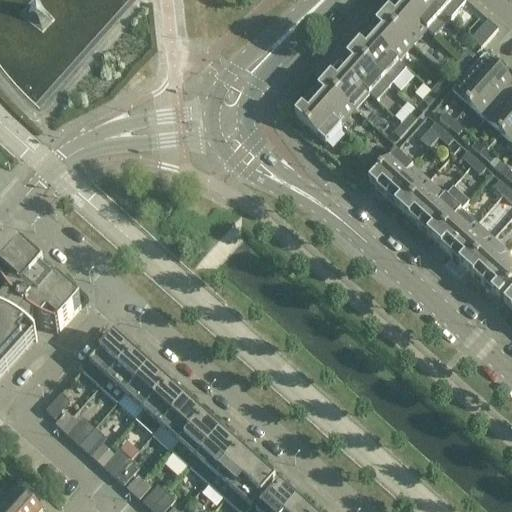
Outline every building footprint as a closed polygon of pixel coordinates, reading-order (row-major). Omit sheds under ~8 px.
[(442,16),(423,0),(401,0),(397,5),(427,32),(435,39),(449,23),(442,16)] [(423,0),(442,16),(456,0),(423,0)] [(427,32),(397,5),(382,21),(413,48),(427,32)] [(413,48),(382,21),(368,37),(398,64),(413,48)] [(498,32),(488,23),(471,42),(481,51),(498,32)] [(398,64),(368,37),(353,53),(391,87),(405,71),(398,64)] [(466,67),(474,58),(468,52),(460,61),(466,67)] [(391,87),(353,53),(339,70),(369,97),(376,103),(391,87)] [(483,57),(451,93),(468,108),(500,72),(483,57)] [(466,67),(460,61),(451,71),(458,76),(466,67)] [(369,97),(339,70),(324,86),(355,113),(369,97)] [(511,82),(500,72),(468,108),(484,122),(511,91),(511,82)] [(437,99),(445,90),(439,84),(431,94),(437,99)] [(355,113),(324,86),(310,102),(340,129),(355,113)] [(511,91),(484,122),(500,137),(511,123),(511,91)] [(437,99),(431,94),(422,103),(429,109),(437,99)] [(340,129),(310,102),(295,119),(325,146),(340,129)] [(396,114),(402,122),(417,111),(411,103),(396,114)] [(445,115),(439,122),(448,130),(454,123),(445,115)] [(401,126),(408,132),(416,123),(410,117),(401,126)] [(454,123),(448,130),(458,138),(464,132),(454,123)] [(511,123),(500,137),(511,147),(511,123)] [(387,129),(393,135),(400,141),(408,132),(401,126),(398,129),(397,131),(391,125),(387,129)] [(438,141),(444,135),(435,126),(429,133),(438,141)] [(447,149),(453,143),(444,135),(438,141),(447,149)] [(480,159),(486,153),(477,144),(471,151),(480,159)] [(379,164),(388,155),(381,149),(373,158),(379,164)] [(490,168),(490,167),(495,161),(486,153),(480,159),(490,168)] [(396,155),(368,185),(385,200),(412,170),(396,155)] [(476,163),(467,155),(461,162),(470,170),(476,163)] [(379,164),(373,158),(364,167),(371,173),(379,164)] [(476,163),(470,170),(480,178),(485,172),(476,163)] [(412,170),(385,200),(401,214),(429,184),(412,170)] [(429,184),(401,214),(417,229),(445,199),(429,184)] [(499,184),(493,190),(503,199),(508,192),(499,184)] [(434,243),(461,213),(469,204),(453,189),(445,199),(417,229),(434,243)] [(511,195),(508,192),(503,199),(511,207),(511,206),(511,195)] [(461,213),(434,243),(450,258),(477,228),(461,213)] [(477,228),(450,258),(466,272),(493,242),(477,228)] [(493,242),(466,272),(482,287),(509,256),(493,242)] [(511,258),(509,256),(482,287),(499,302),(511,287),(511,258)] [(0,371),(33,335),(35,327),(57,335),(80,309),(58,289),(55,292),(41,280),(43,276),(30,264),(14,265),(0,280),(0,285),(5,297),(9,303),(0,313),(0,371)] [(511,296),(503,306),(511,313),(511,296)] [(112,341),(90,365),(108,382),(130,357),(121,349),(123,348),(114,340),(113,341),(112,341)] [(130,357),(108,382),(126,398),(150,371),(140,363),(138,364),(130,357)] [(150,371),(126,398),(144,414),(166,389),(157,382),(159,380),(150,371)] [(153,438),(185,403),(176,395),(174,396),(166,389),(144,414),(136,422),(153,438)] [(162,429),(179,445),(201,421),(193,414),(195,412),(185,403),(162,429)] [(62,433),(73,421),(66,415),(55,427),(62,433)] [(62,433),(68,439),(79,426),(73,421),(62,433)] [(189,470),(221,435),(211,427),(210,429),(201,421),(179,445),(171,454),(189,470)] [(207,486),(237,453),(229,446),(230,444),(221,435),(189,470),(207,486)] [(97,465),(109,453),(102,447),(91,459),(97,465)] [(97,465),(104,471),(115,458),(109,453),(97,465)] [(225,502),(256,467),(247,459),(245,461),(237,453),(207,486),(225,502)] [(235,511),(248,511),(273,485),(264,477),(266,476),(256,467),(225,502),(235,511)] [(133,497),(144,484),(138,479),(127,491),(133,497)] [(133,497),(140,503),(151,490),(144,484),(133,497)] [(145,502),(155,511),(166,511),(176,502),(160,486),(145,502)] [(291,511),(298,505),(280,488),(258,511),(291,511)] [(39,511),(16,491),(2,507),(7,511),(39,511)]
